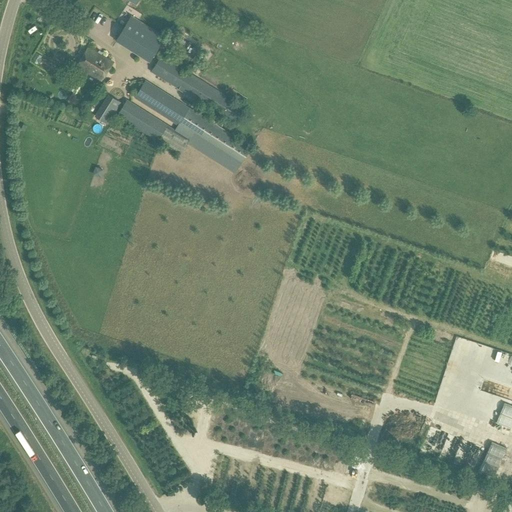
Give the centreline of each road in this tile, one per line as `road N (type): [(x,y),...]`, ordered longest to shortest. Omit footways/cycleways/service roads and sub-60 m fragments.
road 1 (tertiary): [(157,511),(26,295),(0,205)]
road 2 (motorway): [(104,511),(0,346)]
road 3 (motorway): [(0,395),(73,511)]
